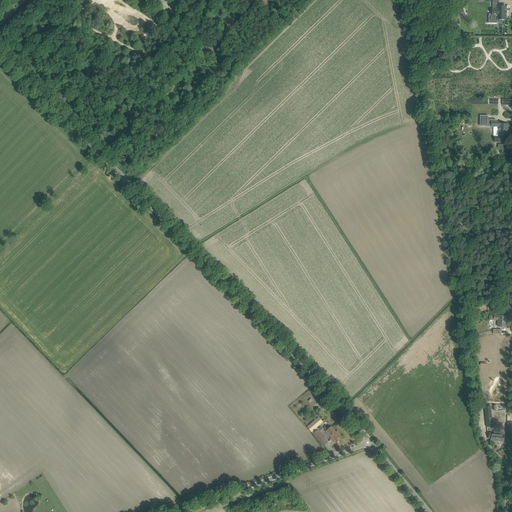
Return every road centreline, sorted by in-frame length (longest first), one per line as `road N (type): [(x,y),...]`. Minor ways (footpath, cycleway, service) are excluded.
road 1 (unclassified): [(370,442),(0,50)]
road 2 (track): [(509,459),(485,440),(403,0)]
road 3 (unclassified): [(179,511),(370,442)]
